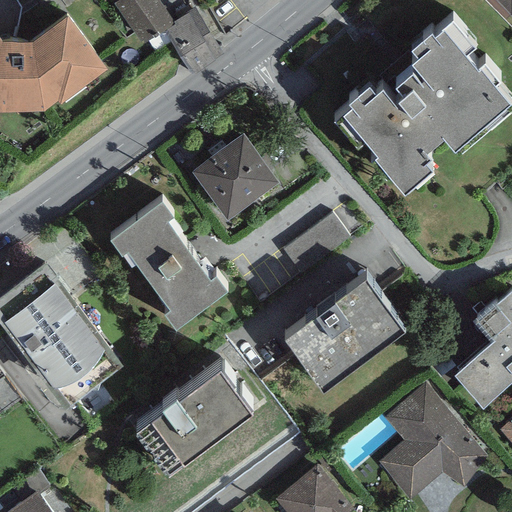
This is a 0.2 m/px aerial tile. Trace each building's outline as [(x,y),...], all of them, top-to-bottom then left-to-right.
[(161,0),(113,0),(141,42),(164,27),(175,20),(173,17),(161,0)] [(175,20),(164,27),(192,69),(224,47),(194,3),(173,17),(175,20)] [(0,28),(0,99),(45,98),(58,89),(61,93),(107,57),(68,4),(31,31),(2,32),(0,28)] [(453,7),(444,15),(436,22),(432,17),(411,35),(418,43),(412,48),(427,66),(423,69),(413,57),(395,71),(402,80),(394,87),(382,73),(375,79),(369,72),(348,89),(351,92),(343,99),(344,101),(333,110),(356,137),(364,131),(375,145),(370,149),(385,167),(392,161),(405,177),(433,154),(425,145),(430,141),(427,138),(445,123),(458,140),(511,94),(511,87),(497,70),(500,66),(486,50),(479,55),(467,41),(476,34),(453,7)] [(243,126),(191,165),(227,212),(278,173),(243,126)] [(162,192),(110,231),(121,247),(125,244),(134,257),(137,255),(169,298),(163,303),(175,320),(228,281),(215,264),(210,268),(168,211),(174,207),(162,192)] [(0,312),(65,396),(71,392),(123,351),(45,252),(0,287),(0,312)] [(366,266),(283,328),(322,379),(405,317),(366,266)] [(511,279),(475,311),(493,332),(454,366),(483,398),(511,372),(511,279)] [(164,396),(135,417),(169,462),(253,400),(219,353),(178,384),(176,381),(161,392),(164,396)] [(491,452),(425,379),(386,414),(405,435),(379,458),(411,493),(443,464),(458,481),(491,452)] [(511,415),(500,427),(511,440),(511,415)] [(317,460),(276,495),(289,511),(343,511),(353,504),(317,460)] [(57,511),(38,486),(1,511),(57,511)]
